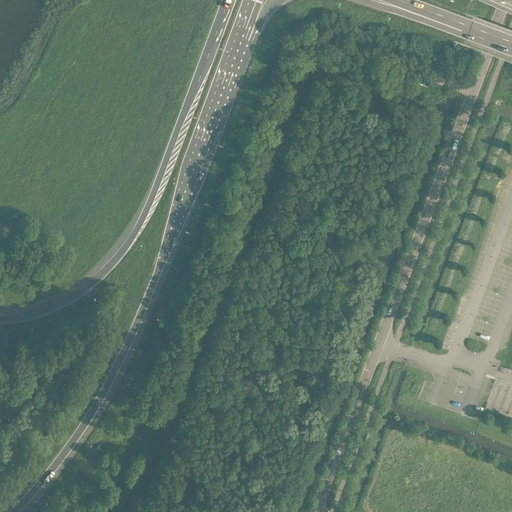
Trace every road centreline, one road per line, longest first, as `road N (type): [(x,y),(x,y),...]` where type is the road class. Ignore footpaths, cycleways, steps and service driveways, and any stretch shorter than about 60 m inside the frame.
road 1 (tertiary): [(507,0),(317,511)]
road 2 (motorway): [(14,511),(64,453),(109,380),(249,30)]
road 3 (motorway): [(229,0),(128,244),(65,301),(0,319)]
